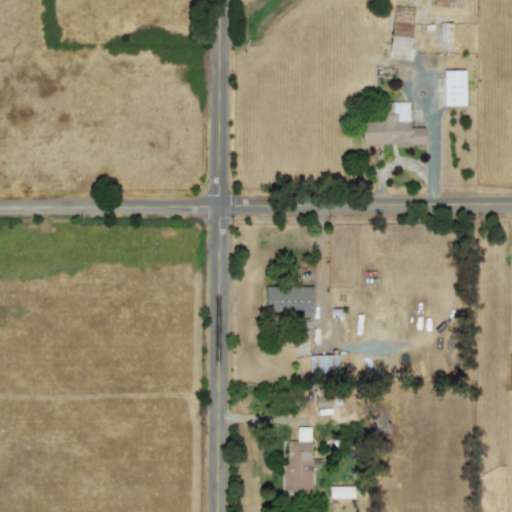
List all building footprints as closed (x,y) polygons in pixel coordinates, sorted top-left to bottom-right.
[(442,105),(465,105),(464,69),(442,70),(442,105)] [(408,101),(381,101),(381,117),(361,117),(361,143),(425,143),(424,126),(408,126),(408,101)] [(311,311),(312,286),(264,285),(264,310),(311,311)] [(335,354),(309,353),(309,374),(334,374),(335,354)] [(311,490),(311,467),(318,467),(318,455),(313,455),(313,440),(285,439),(284,489),(311,490)] [(329,497),(352,497),(353,485),(329,485),(329,497)]
